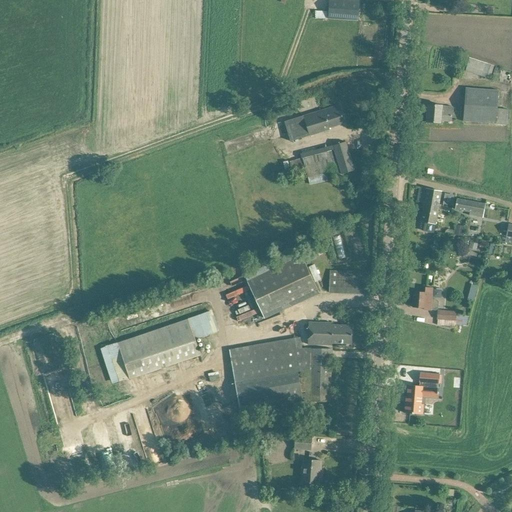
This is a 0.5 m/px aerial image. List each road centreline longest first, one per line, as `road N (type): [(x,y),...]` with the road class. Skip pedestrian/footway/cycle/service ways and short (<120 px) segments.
road 1 (unclassified): [(365,511),(408,0)]
road 2 (unknown): [(372,428),(429,450),(511,431)]
